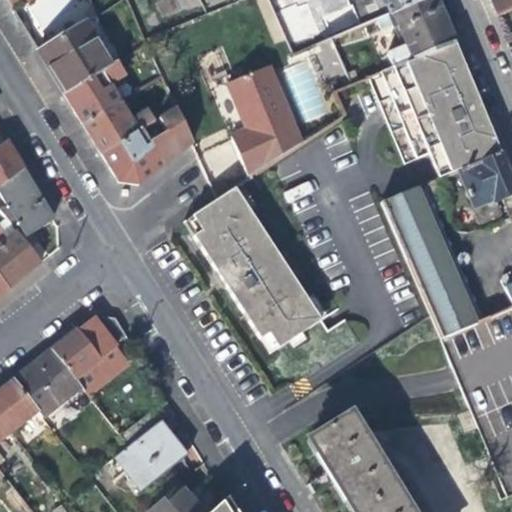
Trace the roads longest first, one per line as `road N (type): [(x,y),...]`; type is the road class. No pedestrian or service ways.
road 1 (residential): [(276,511),(109,241)]
road 2 (residential): [(109,241),(0,63)]
road 3 (residential): [(109,241),(0,328)]
road 4 (residential): [(456,0),(511,125)]
